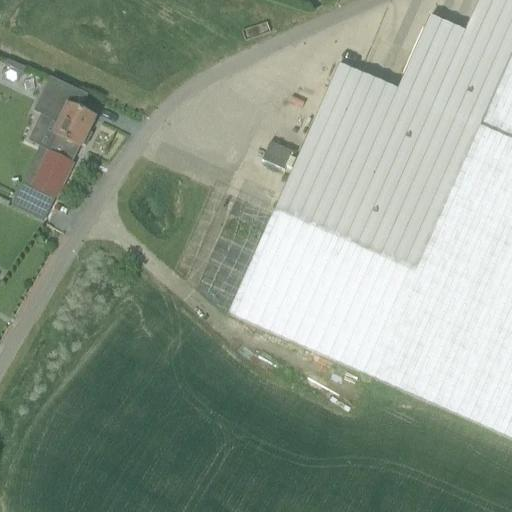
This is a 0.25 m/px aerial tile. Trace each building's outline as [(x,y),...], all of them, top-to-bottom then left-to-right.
[(511,0),(479,0),(464,35),(429,20),(396,93),(396,94),(478,131),(511,52),(511,0)] [(511,52),(478,131),(435,228),(413,278),(272,216),(228,317),(376,382),(511,442),(511,52)] [(0,82),(18,89),(26,67),(1,58),(0,60),(0,82)] [(363,78),(360,77),(338,67),(298,157),(270,144),(267,151),(435,228),(478,131),(396,94),(396,93),(363,78)] [(79,150),(81,146),(86,148),(92,136),(87,133),(94,120),(82,115),(72,110),(79,94),(49,79),(33,115),(59,127),(54,137),(55,138),(79,150)] [(290,176),(272,216),(413,278),(435,228),(267,151),(261,163),(290,176)] [(37,175),(31,189),(55,200),(62,185),(72,165),(48,153),(38,173),(37,175)]
